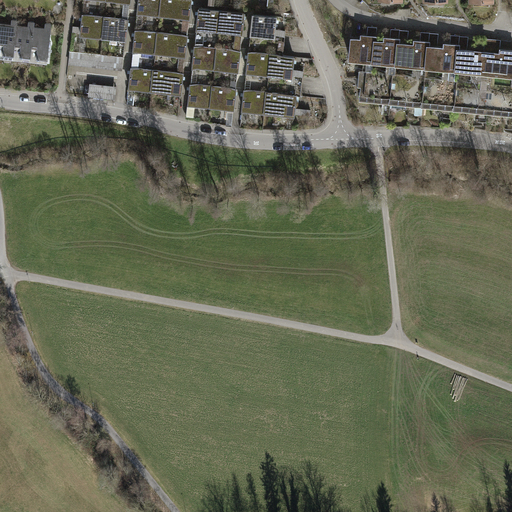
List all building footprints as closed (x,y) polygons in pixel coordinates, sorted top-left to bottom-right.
[(161,0),(139,0),(138,13),(160,16),(161,0)] [(192,0),(161,0),(160,16),(190,19),(192,0)] [(199,30),(221,32),(224,11),(201,8),(199,30)] [(244,35),(247,13),(224,11),(221,32),(244,35)] [(105,15),(84,13),(81,35),(103,37),(105,15)] [(277,38),(280,17),(255,14),(252,36),(277,38)] [(129,18),(105,15),(103,37),(127,40),(129,18)] [(11,23),(0,21),(0,57),(14,59),(17,23),(18,19),(12,18),(11,23)] [(28,24),(17,23),(14,59),(32,60),(35,25),(35,21),(29,20),(28,24)] [(35,25),(32,60),(49,62),(53,23),(45,22),(45,26),(35,25)] [(352,35),(350,58),(375,60),(377,38),(378,25),(370,24),(369,32),(363,32),(363,36),(352,35)] [(377,38),(375,60),(398,62),(401,27),(393,26),(392,35),(387,34),(387,39),(377,38)] [(401,27),(398,62),(428,65),(431,32),(423,31),(422,38),(418,37),(417,42),(409,41),(410,28),(401,27)] [(158,31),(137,29),(134,51),(155,53),(158,31)] [(188,35),(158,31),(155,53),(186,57),(188,35)] [(431,32),(428,65),(459,67),(462,34),(453,34),(452,41),(447,41),(447,44),(439,44),(440,33),(431,32)] [(462,34),(459,67),(493,70),(496,37),(487,36),(486,48),(470,46),(471,35),(462,34)] [(496,37),(493,70),(511,72),(511,47),(502,46),(503,38),(496,37)] [(194,67),(216,70),(219,48),(196,46),(194,67)] [(239,72),(242,50),(219,48),(216,70),(239,72)] [(124,57),(70,51),(69,63),(122,70),(124,57)] [(248,73),(270,75),(272,53),(249,51),(248,73)] [(295,77),(297,55),(272,53),(270,75),(295,77)] [(154,68),(133,66),(130,88),(152,90),(154,68)] [(184,72),(154,68),(152,90),(182,94),(184,72)] [(361,90),(361,99),(391,102),(394,72),(361,69),(359,90),(361,90)] [(394,72),(391,102),(425,105),(428,75),(394,72)] [(428,75),(425,105),(458,108),(460,78),(428,75)] [(460,78),(458,108),(489,110),(492,81),(460,78)] [(511,82),(492,81),(489,110),(511,112),(511,82)] [(117,86),(92,83),(90,97),(115,99),(117,86)] [(189,106),(212,108),(214,86),(191,84),(189,106)] [(235,110),(237,89),(214,86),(212,108),(235,110)] [(243,110),(265,112),(267,91),(245,89),(243,110)] [(296,116),(298,94),(267,91),(265,112),(296,116)] [(313,121),(313,109),(298,109),(298,121),(313,121)]
